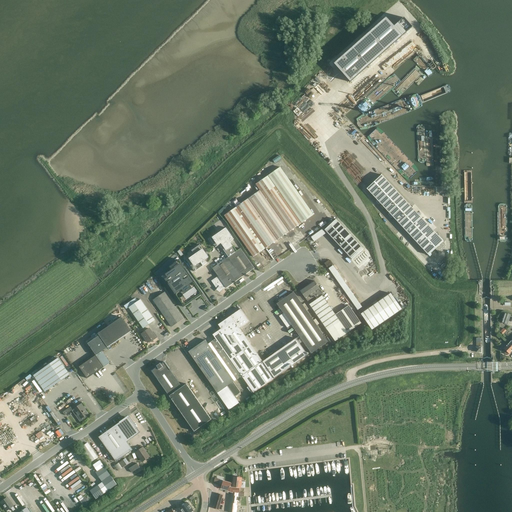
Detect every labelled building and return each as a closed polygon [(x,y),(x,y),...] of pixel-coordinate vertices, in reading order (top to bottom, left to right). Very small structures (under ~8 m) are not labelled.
[(386,17),(334,64),(351,82),(403,36),(386,17)] [(280,167),(256,184),(260,190),(224,215),(253,257),(313,215),(280,167)] [(443,241),(381,175),(367,189),(428,255),(443,241)] [(352,260),(364,249),(336,219),(325,230),(352,260)] [(220,245),(228,257),(242,277),(254,268),(241,249),(237,251),(230,242),(234,239),(232,236),(226,228),(210,239),(216,247),(220,245)] [(195,272),(203,266),(207,263),(205,260),(209,257),(200,245),(192,251),(194,255),(187,260),(195,272)] [(281,247),(277,250),(280,255),(285,252),(281,247)] [(226,288),(242,277),(228,257),(212,268),(219,277),(216,279),(216,278),(211,281),(217,289),(218,288),(220,291),(222,289),(222,290),(226,288)] [(171,270),(161,277),(167,285),(168,285),(178,299),(177,299),(183,308),(190,303),(196,298),(197,298),(203,294),(182,264),(182,263),(179,259),(174,263),(169,267),(171,270)] [(315,297),(317,300),(310,304),(335,341),(361,323),(349,305),(335,315),(322,296),(324,295),(320,288),(315,281),(300,291),(308,302),(315,297)] [(159,296),(153,300),(171,327),(183,319),(165,292),(159,296)] [(294,292),(277,304),(283,313),(279,316),(287,328),(292,325),(301,339),(311,353),(315,351),(316,353),(318,351),(317,349),(328,342),(317,325),(313,320),(306,310),(303,305),(294,292)] [(391,294),(361,314),(372,330),(401,309),(391,294)] [(133,305),(129,308),(143,328),(155,320),(140,300),(133,305)] [(241,309),(218,325),(221,329),(213,335),(215,337),(213,338),(240,377),(242,376),(253,393),(274,378),(307,355),(296,339),(263,361),(240,329),(249,322),(241,309)] [(119,310),(110,316),(113,320),(122,314),(119,310)] [(501,323),(507,325),(511,315),(504,312),(501,323)] [(79,367),(84,374),(87,378),(110,363),(102,351),(131,331),(122,318),(98,334),(99,335),(88,343),(96,355),(79,367)] [(149,329),(142,334),(148,342),(149,343),(157,337),(153,332),(152,333),(149,329)] [(240,377),(213,338),(212,339),(213,341),(208,344),(205,340),(189,352),(229,410),(239,403),(234,397),(240,392),(233,382),(240,377)] [(509,354),(511,350),(511,346),(508,343),(503,349),(506,351),(505,353),(507,355),(509,354)] [(58,358),(41,370),(33,375),(45,392),(53,386),(69,374),(58,358)] [(211,419),(186,384),(182,387),(164,362),(152,371),(194,432),(211,419)] [(84,408),(85,407),(82,404),(72,411),(80,421),(86,417),(86,416),(88,414),(84,408)] [(70,407),(63,412),(65,415),(67,414),(72,410),(70,407)] [(107,437),(101,441),(116,462),(133,450),(127,442),(140,432),(137,428),(136,429),(128,418),(120,423),(119,423),(115,426),(116,427),(112,429),(105,434),(107,437)] [(87,443),(82,446),(93,461),(98,458),(87,443)] [(137,453),(142,461),(149,456),(141,446),(139,447),(141,450),(137,453)] [(125,459),(119,463),(122,468),(128,463),(125,459)] [(104,466),(100,461),(100,460),(93,465),(97,471),(104,466)] [(129,469),(130,471),(132,473),(140,467),(137,463),(129,469)] [(104,467),(96,473),(108,490),(117,485),(104,467)] [(232,487),(241,488),(242,478),(233,477),(232,487)] [(224,481),(221,488),(225,490),(225,492),(228,493),(229,491),(231,492),(230,502),(229,511),(235,511),(237,505),(239,489),(232,488),(230,487),(231,483),(224,481)] [(74,488),(77,494),(86,488),(82,482),(74,488)] [(96,499),(104,493),(98,485),(90,491),(96,499)] [(213,508),(218,510),(219,510),(224,495),(218,493),(213,508)] [(10,508),(13,511),(15,510),(6,497),(0,502),(6,511),(10,508)] [(180,508),(182,511),(190,511),(193,510),(191,508),(191,507),(188,503),(180,508)]
